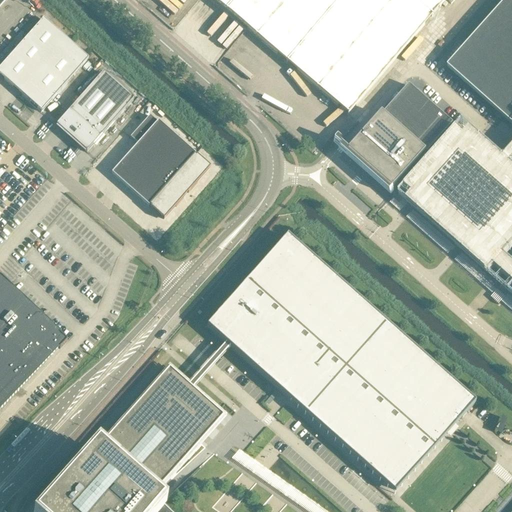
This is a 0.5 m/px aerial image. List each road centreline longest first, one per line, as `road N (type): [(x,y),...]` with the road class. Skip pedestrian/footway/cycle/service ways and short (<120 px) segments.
road 1 (tertiary): [(0,502),(193,290)]
road 2 (tertiary): [(182,281),(0,474)]
road 3 (unclassified): [(0,120),(182,281)]
road 4 (tertiary): [(272,174),(257,127),(111,0)]
